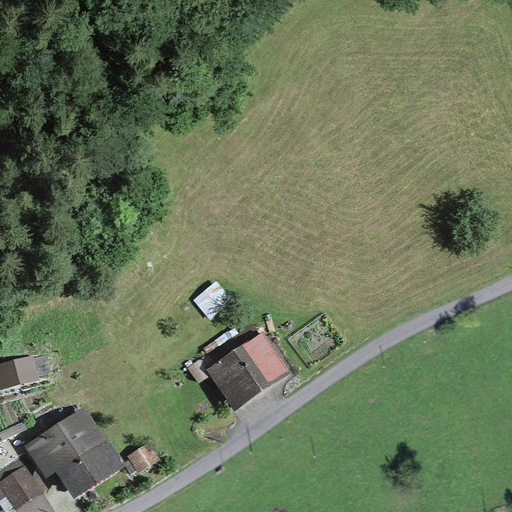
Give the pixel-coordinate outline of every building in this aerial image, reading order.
[(213,319),(234,299),(218,281),(196,300),(213,319)] [(227,382),(215,390),(228,410),(283,372),(261,339),(251,346),(242,332),(199,361),(208,375),(218,368),(227,382)] [(34,378),(30,361),(0,368),(0,376),(3,386),(34,378)] [(115,465),(114,464),(109,467),(101,454),(107,451),(105,450),(84,418),(33,451),(47,473),(58,466),(74,491),(115,465)] [(154,460),(147,449),(132,459),(139,469),(154,460)] [(0,483),(0,485),(15,509),(41,493),(24,468),(0,483)]
